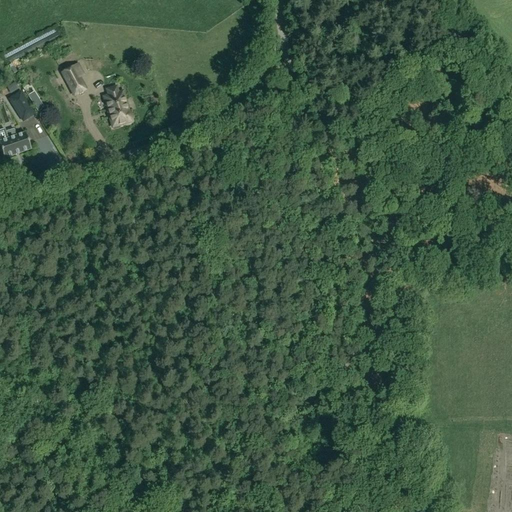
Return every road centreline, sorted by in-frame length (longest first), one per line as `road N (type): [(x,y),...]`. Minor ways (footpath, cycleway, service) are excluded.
road 1 (unclassified): [(283,36),(351,404),(359,511)]
road 2 (unclassified): [(0,193),(192,129),(253,76),(283,36)]
